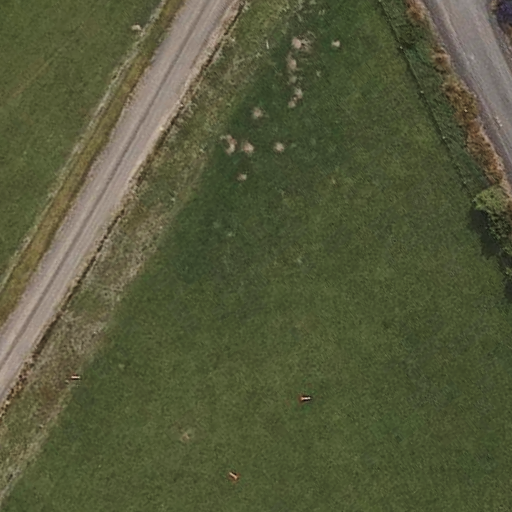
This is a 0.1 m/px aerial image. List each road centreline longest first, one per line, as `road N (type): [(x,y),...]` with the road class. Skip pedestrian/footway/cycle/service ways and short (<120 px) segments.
road 1 (unknown): [(0,308),(181,0)]
road 2 (unknown): [(511,111),(458,0)]
